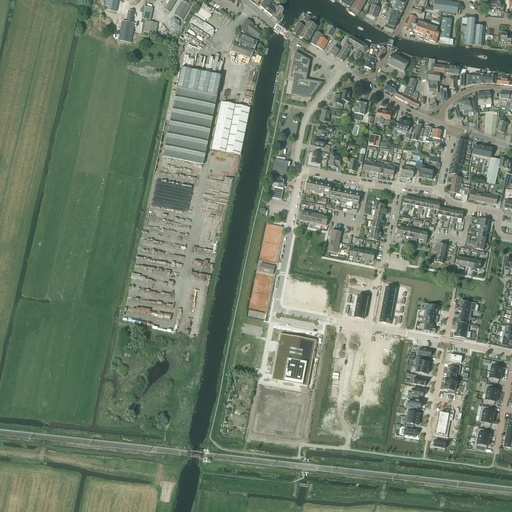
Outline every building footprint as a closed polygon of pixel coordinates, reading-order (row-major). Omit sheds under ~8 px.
[(169,13),(176,0),(169,0),(164,10),(169,13)] [(195,7),(197,4),(193,2),(194,0),(182,0),(173,16),(182,21),(191,5),(195,7)] [(263,10),(267,6),(268,6),(272,0),(261,0),(263,2),(259,7),(263,10)] [(356,0),(353,6),(351,9),(359,13),(366,0),(356,0)] [(375,18),(376,17),(380,9),(376,7),(378,0),(371,0),(369,5),(372,6),(369,15),(370,16),(375,18)] [(392,0),(392,2),(393,3),(395,4),(393,10),(395,11),(394,14),(401,16),(406,4),(407,1),(402,0),(400,0),(401,0),(400,1),(396,0),(395,0),(392,0)] [(416,0),(414,6),(424,9),(423,10),(432,11),(433,11),(433,9),(433,8),(429,8),(427,5),(428,1),(427,0),(426,0),(416,0)] [(433,9),(433,11),(434,11),(442,12),(442,14),(455,16),(455,14),(457,14),(459,4),(451,3),(451,0),(442,0),(442,2),(435,1),(433,9)] [(503,13),(504,5),(500,5),(500,2),(493,2),(493,1),(488,0),(487,9),(500,11),(499,12),(503,13)] [(267,6),(263,10),(272,17),(276,13),(275,12),(276,11),(275,10),(276,8),(275,7),(272,4),(270,6),(269,5),(268,7),(268,6),(267,6)] [(272,17),(271,18),(275,21),(277,22),(279,19),(281,16),(283,11),(284,9),(280,6),(280,7),(278,9),(276,8),(275,10),(276,11),(275,12),(276,13),(272,17)] [(423,21),(425,14),(421,13),(422,10),(413,7),(409,16),(417,19),(417,18),(423,21)] [(150,21),(153,10),(144,8),(142,19),(150,21)] [(383,10),(382,13),(385,14),(384,17),(386,18),(384,23),(385,23),(385,25),(386,25),(385,28),(393,31),(394,28),(398,19),(399,20),(401,16),(394,14),(395,11),(393,10),(390,10),(391,9),(389,8),(388,11),(386,10),(386,11),(383,10)] [(121,22),(118,41),(131,43),(134,24),(132,24),(134,12),(128,11),(126,23),(121,22)] [(300,37),(308,24),(309,22),(311,17),(308,15),(307,16),(304,22),(301,25),(298,23),(293,33),(300,37)] [(408,18),(404,28),(412,31),(412,30),(415,24),(417,19),(409,16),(408,16),(408,18)] [(174,30),(179,27),(179,21),(174,18),(169,21),(169,27),(174,30)] [(449,40),(452,20),(442,19),(440,39),(449,40)] [(470,46),(472,19),(463,19),(462,30),(466,30),(466,35),(465,45),(470,46)] [(482,47),(483,44),(484,27),(475,26),(476,20),(472,19),(470,46),(482,47)] [(415,32),(421,34),(427,37),(431,38),(430,42),(435,44),(439,34),(435,33),(438,27),(428,23),(419,20),(417,26),(416,30),(415,32)] [(155,35),(157,24),(146,21),(143,32),(155,35)] [(261,33),(252,26),(252,25),(247,21),(239,30),(245,35),(246,33),(255,40),(256,38),(257,39),(261,33)] [(309,43),(309,41),(318,27),(309,22),(308,24),(300,37),(309,43)] [(337,37),(340,32),(330,26),(325,36),(334,41),(337,37)] [(315,46),(321,35),(317,33),(311,44),(315,46)] [(511,45),(511,37),(507,36),(508,33),(501,33),(500,42),(506,43),(506,44),(511,45)] [(253,52),(257,42),(239,35),(236,44),(234,43),(233,45),(253,52)] [(322,35),(321,35),(315,46),(323,51),(330,39),(322,35)] [(334,41),(327,53),(329,54),(333,47),(334,48),(337,43),(339,44),(342,40),(337,37),(334,41)] [(357,49),(362,53),(364,54),(368,48),(352,38),(350,40),(348,44),(353,47),(357,49)] [(343,62),(353,47),(348,44),(347,43),(337,59),(343,62)] [(250,59),(253,52),(233,45),(230,51),(250,59)] [(333,47),(329,54),(335,58),(339,51),(334,48),(333,47)] [(373,52),(372,55),(374,56),(378,57),(381,59),(381,58),(384,53),(385,54),(386,52),(385,52),(386,49),(383,48),(384,47),(382,47),(379,54),(375,53),(373,52)] [(359,61),(362,53),(357,49),(353,59),(359,61)] [(296,52),(291,78),(294,78),(294,82),(291,94),(311,98),(323,83),(317,82),(311,81),(307,80),(308,74),(309,66),(310,61),(311,61),(296,52)] [(377,60),(378,57),(374,56),(372,55),(371,57),(369,57),(364,67),(371,71),(376,60),(377,60)] [(404,73),(409,63),(393,55),(388,65),(404,73)] [(428,72),(428,75),(428,81),(438,82),(440,82),(440,74),(444,74),(445,67),(434,65),(435,61),(429,60),(428,72)] [(203,166),(221,77),(180,69),(162,158),(203,166)] [(466,77),(465,88),(476,85),(479,85),(480,77),(480,73),(475,73),(474,77),(468,77),(466,77)] [(507,80),(507,78),(501,77),(501,78),(498,78),(497,85),(511,86),(511,81),(507,80)] [(450,78),(450,89),(457,89),(457,85),(460,85),(460,84),(460,81),(458,81),(458,78),(453,78),(450,78)] [(415,88),(417,81),(410,79),(408,86),(415,88)] [(438,82),(428,81),(428,82),(428,86),(429,86),(429,94),(437,95),(438,82)] [(391,84),(388,82),(383,90),(393,95),(395,91),(397,88),(394,86),(395,84),(392,83),(391,84)] [(400,94),(398,93),(397,92),(395,91),(393,95),(394,96),(408,104),(411,99),(412,96),(413,95),(413,93),(414,89),(407,87),(406,87),(402,95),(400,94)] [(329,103),(328,107),(342,110),(343,105),(344,101),(349,102),(350,93),(342,92),(341,97),(336,96),(335,96),(332,98),(331,104),(329,103)] [(500,92),(500,102),(505,102),(505,100),(508,100),(510,100),(510,96),(509,96),(509,93),(500,92)] [(411,99),(408,104),(409,105),(415,108),(419,109),(419,104),(424,105),(425,100),(420,99),(419,103),(417,102),(416,102),(411,99)] [(428,111),(433,110),(437,107),(435,102),(434,100),(429,104),(429,106),(428,111)] [(468,101),(464,102),(466,110),(467,114),(473,113),(473,115),(478,114),(476,100),(471,101),(471,102),(469,103),(469,102),(469,103),(468,103),(468,101)] [(466,110),(464,102),(459,104),(461,112),(463,111),(465,115),(467,114),(466,110)] [(240,156),(249,109),(221,103),(211,150),(240,156)] [(355,112),(353,120),(361,122),(362,117),(360,117),(360,115),(364,116),(367,105),(357,103),(355,110),(354,110),(354,112),(355,112)] [(454,108),(458,120),(462,122),(464,118),(461,117),(458,107),(454,108)] [(334,116),(336,110),(328,108),(327,112),(322,111),(323,111),(322,117),(321,117),(320,121),(328,123),(330,115),(334,116)] [(387,113),(378,111),(377,118),(376,123),(384,125),(387,126),(389,124),(390,122),(391,117),(393,118),(394,114),(392,114),(392,113),(391,113),(391,112),(388,112),(387,113)] [(402,132),(404,122),(402,121),(399,120),(397,126),(394,125),(391,134),(396,135),(397,131),(402,132)] [(504,134),(506,127),(507,124),(500,121),(498,125),(499,126),(497,132),(504,134)] [(407,123),(404,122),(402,132),(406,134),(405,139),(409,140),(412,132),(408,131),(410,124),(407,123)] [(424,137),(425,131),(421,130),(422,127),(417,125),(415,133),(413,133),(411,140),(422,143),(422,142),(424,137)] [(319,128),(317,135),(328,137),(329,133),(333,134),(333,133),(335,134),(336,132),(336,129),(334,129),(334,128),(328,127),(327,130),(319,128)] [(426,142),(428,142),(432,130),(432,129),(426,128),(425,131),(424,137),(422,142),(426,142)] [(434,139),(433,142),(440,144),(439,148),(442,149),(444,144),(440,143),(441,140),(442,132),(434,130),(432,138),(434,139)] [(378,147),(380,138),(370,136),(368,146),(378,147)] [(329,152),(330,147),(324,146),(325,142),(316,140),(315,146),(322,148),(321,151),(329,152)] [(329,152),(321,151),(320,151),(319,154),(314,152),(311,163),(319,165),(321,156),(323,157),(323,155),(328,156),(329,152)] [(340,167),(342,160),(338,159),(339,158),(331,156),(329,167),(337,168),(337,166),(340,167)] [(495,185),(495,184),(499,168),(500,161),(491,158),(485,183),(495,185)] [(506,162),(507,160),(501,159),(500,161),(499,168),(501,169),(501,168),(504,169),(509,170),(511,163),(506,162)] [(286,176),(289,162),(280,160),(275,160),(273,173),(286,176)] [(356,172),(358,161),(350,160),(348,171),(356,172)] [(401,161),(399,169),(402,170),(401,176),(407,177),(409,168),(404,167),(405,162),(401,161)] [(409,168),(407,177),(413,178),(414,171),(417,172),(418,171),(418,170),(419,163),(416,163),(416,164),(410,162),(409,165),(409,168)] [(419,163),(418,170),(420,170),(419,178),(425,179),(427,170),(428,168),(425,167),(421,167),(422,164),(419,163)] [(397,173),(399,166),(391,164),(388,175),(394,177),(394,173),(397,173)] [(427,170),(425,179),(432,180),(434,169),(431,169),(431,170),(427,170)] [(500,181),(499,185),(503,186),(503,187),(504,187),(509,188),(511,176),(511,175),(506,174),(504,182),(500,181)] [(270,183),(271,183),(272,184),(272,187),(274,187),(272,199),(275,200),(281,201),(283,191),(283,189),(285,189),(285,185),(283,185),(284,181),(282,181),(283,178),(272,176),(271,180),(270,183)] [(493,191),(491,204),(496,205),(497,202),(501,203),(502,198),(498,197),(498,195),(495,194),(495,191),(496,191),(497,186),(494,186),(493,191)] [(468,191),(465,190),(451,188),(450,193),(459,195),(461,195),(462,192),(464,192),(464,196),(467,196),(468,191)] [(346,205),(347,203),(348,193),(343,192),(341,201),(340,203),(346,205)] [(411,198),(408,210),(411,211),(412,206),(415,206),(417,200),(411,198)] [(386,213),(387,210),(384,210),(385,206),(382,206),(383,203),(375,201),(374,207),(376,207),(376,210),(386,213)] [(420,213),(419,216),(422,216),(422,213),(424,208),(427,209),(428,202),(422,201),(420,213)] [(434,203),(432,215),(434,215),(435,210),(439,211),(439,209),(440,204),(434,203)] [(445,210),(443,222),(446,222),(447,217),(450,218),(451,211),(445,210)] [(305,222),(307,213),(299,211),(297,220),(305,222)] [(457,212),(455,224),(457,225),(458,219),(462,220),(463,213),(457,212)] [(384,224),(384,222),(382,222),(382,218),(375,216),(373,222),(384,224)] [(488,227),(489,221),(482,220),(475,219),(475,221),(481,222),(481,226),(488,227)] [(370,228),(369,230),(372,231),(371,234),(382,236),(382,234),(379,233),(380,230),(372,228),(370,228)] [(396,228),(395,233),(397,233),(397,235),(401,236),(400,239),(402,239),(404,229),(398,228),(398,229),(396,228)] [(332,231),(331,237),(340,238),(342,231),(334,229),(333,231),(332,231)] [(486,239),(487,233),(473,231),(473,233),(479,234),(478,238),(486,239)] [(381,239),(382,236),(371,234),(368,233),(367,239),(370,240),(378,242),(378,238),(381,239)] [(483,251),(484,245),(471,242),(470,245),(473,245),(473,246),(476,247),(476,250),(483,251)] [(357,250),(355,261),(357,262),(358,259),(362,259),(364,250),(361,249),(360,251),(357,250)] [(369,253),(367,263),(369,264),(370,261),(373,262),(376,251),(370,250),(369,253)] [(463,259),(461,270),(464,270),(464,267),(468,268),(469,260),(470,259),(467,258),(466,260),(463,259)] [(475,261),(473,272),(475,272),(476,269),(480,270),(481,261),(479,260),(478,262),(475,261)] [(273,275),(275,267),(261,264),(259,272),(273,275)] [(386,288),(385,294),(394,296),(396,290),(392,289),(393,288),(390,287),(389,289),(386,288)] [(460,301),(460,305),(462,305),(461,309),(472,311),(477,312),(475,311),(476,304),(467,302),(460,301)] [(421,308),(420,311),(424,311),(437,314),(437,313),(437,312),(437,311),(438,311),(437,311),(437,310),(439,311),(440,307),(425,304),(424,308),(421,308)] [(459,308),(458,312),(460,312),(460,316),(470,318),(472,311),(461,309),(459,308)] [(424,311),(423,318),(437,320),(437,317),(436,317),(437,314),(424,311)] [(457,319),(456,323),(469,325),(470,321),(475,322),(475,319),(470,318),(460,316),(459,320),(457,319)] [(423,318),(422,324),(423,325),(434,327),(435,323),(437,324),(437,320),(423,318)] [(456,323),(456,327),(458,327),(457,330),(468,332),(469,325),(456,323)] [(423,325),(422,331),(435,334),(436,330),(434,330),(434,327),(423,325)] [(454,333),(454,337),(466,340),(468,332),(457,330),(456,334),(454,333)] [(276,359),(273,375),(284,377),(283,382),(308,387),(309,381),(308,381),(313,355),(316,341),(308,339),(281,334),(276,359)] [(348,336),(347,341),(349,342),(358,343),(359,340),(359,341),(360,336),(354,335),(354,337),(348,336)] [(511,345),(511,339),(503,338),(502,344),(503,344),(503,346),(508,347),(508,345),(511,345)] [(380,342),(379,348),(391,350),(392,351),(393,345),(391,344),(392,342),(387,341),(387,344),(380,342)] [(379,348),(378,353),(381,354),(380,357),(389,358),(391,350),(379,348)] [(417,358),(426,360),(429,360),(428,360),(429,357),(431,357),(432,352),(426,350),(424,350),(423,350),(420,349),(420,350),(418,350),(419,350),(418,358),(417,358)] [(450,355),(449,362),(455,363),(454,366),(460,367),(461,357),(450,355)] [(378,356),(377,361),(379,362),(379,365),(388,366),(389,358),(380,357),(378,356)] [(417,358),(415,367),(417,367),(428,369),(430,363),(425,363),(426,360),(417,358)] [(491,367),(490,373),(501,375),(502,369),(500,369),(501,365),(494,363),(494,367),(491,367)] [(343,364),(342,369),(348,370),(348,372),(353,373),(354,369),(353,368),(354,366),(344,364),(343,364)] [(376,364),(375,369),(378,370),(377,373),(386,375),(388,366),(379,365),(376,364)] [(448,368),(447,373),(457,375),(457,376),(459,376),(461,367),(454,366),(453,369),(448,368)] [(417,367),(415,373),(427,375),(428,369),(417,367)] [(374,372),(373,377),(376,378),(375,381),(385,383),(386,375),(377,373),(374,372)] [(490,373),(489,379),(492,379),(491,383),(498,384),(498,380),(500,381),(501,375),(490,373)] [(408,375),(407,378),(414,379),(413,385),(425,387),(426,381),(416,379),(416,376),(408,375)] [(373,380),(372,386),(378,387),(377,390),(382,390),(382,388),(384,388),(385,383),(375,381),(373,380)] [(445,385),(444,391),(450,392),(449,395),(454,396),(456,387),(445,385)] [(486,385),(484,394),(486,395),(497,397),(498,391),(496,391),(497,387),(486,385)] [(408,393),(407,397),(416,399),(417,396),(423,397),(424,391),(412,389),(412,394),(408,393)] [(333,390),(331,400),(343,402),(344,401),(345,397),(345,395),(339,394),(340,391),(333,390)] [(486,395),(485,401),(487,401),(487,405),(493,406),(494,402),(496,403),(497,397),(486,395)] [(408,404),(407,409),(409,409),(416,411),(419,411),(420,408),(421,408),(422,403),(420,402),(419,402),(420,400),(421,400),(413,399),(413,401),(410,400),(410,401),(410,404),(408,404)] [(331,400),(329,409),(336,410),(337,407),(339,408),(342,409),(343,402),(331,400)] [(364,406),(363,410),(373,412),(374,406),(372,406),(369,405),(370,403),(364,402),(364,406)] [(482,407),(480,417),(482,417),(493,419),(494,413),(492,413),(493,409),(482,407)] [(407,418),(419,420),(420,414),(415,413),(416,411),(409,409),(407,418)] [(440,413),(438,419),(450,421),(451,412),(446,411),(445,414),(440,413)] [(328,413),(327,423),(339,425),(340,418),(337,418),(334,418),(335,415),(328,413)] [(405,417),(404,423),(404,424),(406,424),(405,427),(411,428),(411,425),(414,425),(418,426),(419,420),(407,418),(405,417)] [(482,417),(481,423),(483,424),(483,427),(489,428),(490,424),(492,425),(493,419),(482,417)] [(327,423),(325,432),(331,434),(332,431),(337,432),(338,431),(339,426),(339,425),(327,423)] [(477,429),(475,439),(478,439),(489,441),(490,435),(488,435),(489,431),(477,429)] [(405,430),(404,436),(416,438),(417,432),(405,430)] [(359,435),(358,439),(363,440),(363,438),(369,439),(369,434),(359,432),(359,435)] [(434,441),(433,447),(445,449),(446,444),(448,444),(449,441),(441,439),(441,442),(439,442),(434,441)] [(478,439),(476,450),(485,452),(486,447),(488,447),(489,441),(478,439)]
